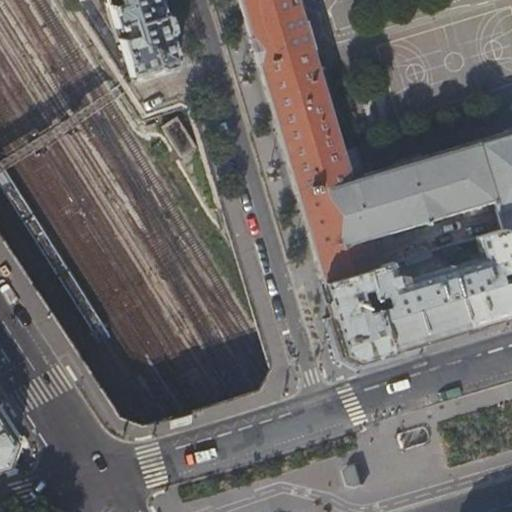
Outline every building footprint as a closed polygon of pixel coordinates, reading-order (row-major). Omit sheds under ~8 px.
[(168,30),(159,0),(120,0),(122,5),(109,8),(114,26),(129,21),(133,35),(118,39),(129,76),(175,61),(176,60),(177,59),(168,30)] [(501,230),(475,140),(356,175),(305,0),(237,0),(265,91),(312,252),(322,283),(365,270),(393,262),(475,238),(500,230),(501,230)] [(159,130),(177,160),(189,147),(172,120),(159,130)] [(501,230),(511,266),(511,129),(475,140),(501,230)] [(511,266),(501,230),(500,230),(475,238),(481,257),(447,267),(464,329),(495,319),(511,314),(511,266)] [(393,262),(365,270),(370,287),(373,297),(384,294),(385,300),(381,301),(382,307),(376,309),(388,351),(424,341),(464,329),(447,267),(398,282),(393,262)] [(365,270),(322,283),(326,298),(343,354),(356,361),(370,357),(388,351),(376,309),(370,310),(368,304),(363,305),(359,291),(370,287),(365,270)] [(0,421),(0,467),(5,466),(9,457),(14,443),(0,421)]
